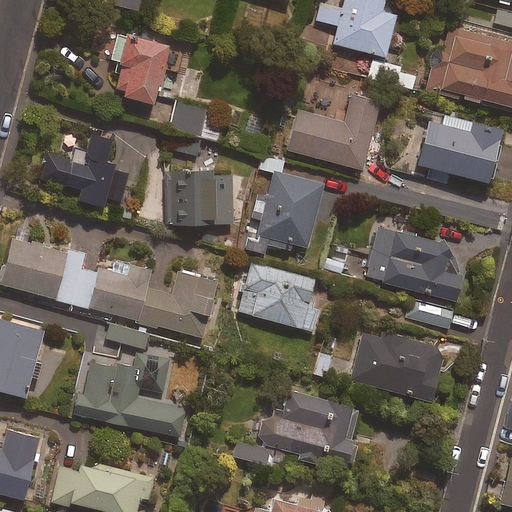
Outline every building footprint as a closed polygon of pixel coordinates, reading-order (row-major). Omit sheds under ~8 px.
[(380,0),(340,0),(339,6),(318,1),(314,19),(335,24),(331,41),(382,55),(393,13),(378,9),(380,0)] [(511,10),(498,7),(494,23),(511,26),(511,10)] [(511,66),(511,40),(447,25),(439,58),(432,56),(426,85),(511,105),(511,71),(511,66)] [(123,31),(109,84),(119,86),(117,92),(146,100),(161,41),(123,31)] [(410,88),(413,75),(398,72),(399,65),(371,58),(366,77),(410,88)] [(378,100),(349,92),(342,120),(294,107),(283,147),(359,168),(378,100)] [(223,110),(174,97),(166,126),(215,139),(223,110)] [(485,179),(497,126),(440,113),(439,118),(423,115),(409,173),(444,182),(447,170),(485,179)] [(108,137),(87,131),(80,160),(45,152),(39,177),(76,186),(74,197),(99,203),(101,195),(119,200),(128,165),(102,159),(108,137)] [(230,171),(165,170),(164,221),(230,222),(230,171)] [(320,183),(271,170),(264,200),(255,197),(242,247),(263,252),(265,242),(286,248),(288,241),(304,245),(320,183)] [(451,298),(457,273),(440,240),(376,223),(363,276),(451,298)] [(0,285),(85,306),(95,267),(81,263),(83,254),(26,240),(28,230),(13,226),(0,278),(0,285)] [(346,261),(327,255),(323,269),(341,275),(346,261)] [(311,277),(247,261),(241,282),(238,282),(231,309),(310,329),(316,305),(304,302),(311,277)] [(95,267),(85,306),(137,319),(145,284),(149,268),(128,263),(126,274),(95,267)] [(145,284),(137,319),(201,335),(214,279),(176,270),(171,290),(145,284)] [(450,309),(413,301),(409,318),(446,327),(450,309)] [(40,329),(0,317),(0,389),(22,395),(40,329)] [(147,332),(107,321),(103,336),(143,347),(147,332)] [(437,357),(430,340),(398,332),(396,338),(360,329),(347,378),(427,398),(437,357)] [(133,364),(86,354),(74,413),(177,435),(183,407),(135,397),(137,386),(161,391),(168,360),(135,353),(133,364)] [(277,444),(276,449),(295,453),(294,457),(348,467),(353,442),(349,441),(356,407),(350,406),(350,403),(288,390),(283,416),(261,411),(256,440),(277,444)] [(36,434),(4,425),(0,442),(0,491),(19,497),(36,434)] [(511,457),(509,457),(497,501),(511,504),(511,457)] [(146,498),(151,477),(93,462),(92,466),(77,462),(75,470),(58,465),(49,501),(66,505),(68,500),(107,510),(106,511),(131,511),(136,495),(146,498)] [(323,511),(322,510),(267,496),(265,507),(253,505),(251,511),(323,511)]
